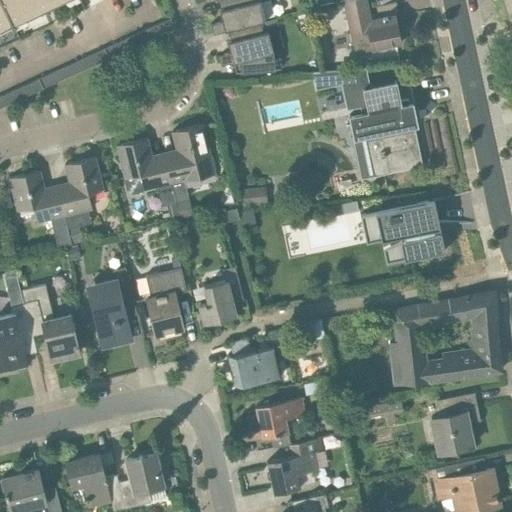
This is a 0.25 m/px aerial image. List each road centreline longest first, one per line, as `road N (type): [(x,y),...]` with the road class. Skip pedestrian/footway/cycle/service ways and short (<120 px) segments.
road 1 (residential): [(224,511),(203,420),(170,397),(0,435)]
road 2 (residential): [(0,146),(165,105),(188,74),(191,52),(178,0)]
road 3 (residential): [(511,256),(454,0)]
